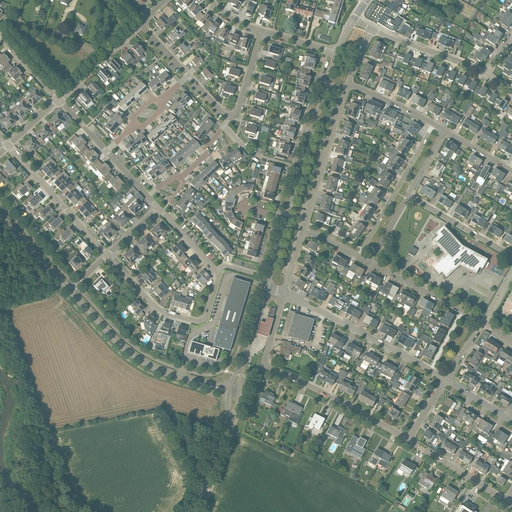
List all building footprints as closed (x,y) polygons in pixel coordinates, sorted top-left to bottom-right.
[(179,0),(176,3),(180,7),(183,4),(187,9),(192,4),(195,2),(192,0),(179,0)] [(237,10),(241,4),(240,3),(239,0),(231,0),(232,1),(231,4),(233,5),(232,7),(237,10)] [(250,16),(254,7),(251,5),(251,4),(251,3),(251,2),(246,0),(242,10),(246,11),(245,14),(250,16)] [(288,0),(286,10),(312,16),(313,11),(296,7),(297,0),(288,0)] [(342,10),(344,4),(335,1),(332,0),(328,0),(328,2),(334,4),(333,7),(333,8),(342,10)] [(402,7),(404,4),(403,4),(404,3),(399,1),(400,1),(397,0),(391,0),(392,3),(401,8),(402,7)] [(401,8),(392,3),(388,9),(393,12),(399,17),(400,17),(404,10),(401,8)] [(196,8),(192,4),(187,9),(195,17),(194,18),(200,13),(202,10),(198,6),(196,8)] [(270,17),(271,11),(267,10),(268,8),(264,7),(264,6),(260,5),(258,14),(261,15),(261,16),(264,17),(263,20),(267,21),(268,17),(270,17)] [(339,17),(342,10),(333,8),(333,7),(326,5),(326,8),(332,10),(331,14),(339,17)] [(414,29),(406,24),(407,21),(400,17),(399,17),(393,12),(388,9),(387,8),(386,9),(382,15),(377,23),(389,31),(393,32),(401,35),(403,36),(405,32),(411,35),(414,29)] [(472,20),(478,10),(476,9),(470,19),(472,20)] [(337,24),(339,17),(331,14),(324,12),(324,15),(330,17),(328,22),(334,24),(335,23),(337,24)] [(508,13),(506,12),(504,14),(500,12),(499,14),(511,23),(510,22),(511,19),(511,14),(509,13),(508,13)] [(204,16),(200,13),(194,18),(204,26),(203,27),(208,21),(210,18),(206,14),(204,16)] [(511,23),(499,14),(497,17),(500,19),(499,21),(495,18),(493,21),(499,26),(501,24),(508,29),(511,23)] [(163,23),(159,19),(155,23),(157,25),(155,26),(158,29),(159,28),(160,30),(164,27),(166,30),(170,25),(166,21),(163,23)] [(212,24),(208,21),(203,27),(201,30),(207,33),(209,31),(213,34),(212,35),(217,28),(219,26),(214,22),(212,24)] [(83,37),(85,27),(77,25),(74,34),(83,37)] [(422,39),(425,31),(418,29),(419,27),(416,26),(414,31),(417,32),(415,36),(418,37),(422,39)] [(499,41),(502,37),(501,37),(503,34),(500,32),(501,30),(496,26),(490,34),(499,41)] [(222,44),(227,35),(229,32),(223,29),(222,31),(217,28),(212,35),(217,38),(215,41),(221,45),(222,44)] [(177,32),(175,29),(172,32),(173,32),(166,38),(170,42),(171,40),(175,44),(185,35),(183,32),(182,33),(179,30),(177,32)] [(431,33),(425,31),(422,39),(426,40),(426,39),(429,40),(430,37),(433,38),(435,33),(432,32),(431,33)] [(238,40),(239,36),(233,34),(232,37),(227,35),(222,44),(228,46),(230,43),(235,46),(238,40)] [(445,47),(447,39),(442,37),(443,36),(438,34),(436,39),(439,40),(438,44),(441,45),(445,47)] [(497,43),(499,41),(490,34),(486,40),(484,39),(483,41),(485,42),(484,42),(490,46),(492,44),(495,46),(497,43)] [(471,36),(469,39),(481,47),(483,44),(471,36)] [(247,50),(250,40),(244,38),(243,41),(238,40),(235,46),(234,46),(234,49),(234,50),(240,52),(241,48),(247,50)] [(454,42),(447,39),(445,47),(448,48),(451,49),(453,46),(455,47),(457,41),(454,40),(454,42)] [(196,48),(201,43),(198,40),(193,45),(191,43),(186,48),(182,44),(178,48),(180,50),(179,51),(181,54),(182,53),(184,55),(187,52),(189,55),(196,48)] [(381,53),(384,46),(376,42),(373,50),(381,53)] [(144,52),(137,45),(134,47),(132,49),(130,52),(139,62),(144,57),(142,54),(144,52)] [(275,48),(270,47),(268,53),(273,55),(272,58),(278,60),(280,61),(284,49),(275,47),(275,48)] [(484,47),(483,48),(481,47),(478,51),(485,57),(487,58),(491,52),(484,47)] [(378,60),(381,53),(373,50),(370,56),(378,60)] [(395,59),(397,51),(394,50),(392,54),(389,53),(387,56),(395,59)] [(485,57),(478,51),(474,57),(470,55),(468,58),(472,60),(474,60),(475,60),(476,59),(481,63),(485,57)] [(139,62),(130,52),(127,54),(126,52),(120,58),(127,66),(131,64),(134,67),(139,62)] [(313,60),(315,56),(305,53),(304,57),(303,57),(302,62),(305,63),(315,66),(316,61),(313,60)] [(406,57),(399,54),(398,57),(404,59),(402,63),(408,65),(410,58),(411,56),(407,55),(406,54),(406,55),(406,57)] [(4,72),(11,66),(8,63),(10,61),(7,57),(0,63),(0,65),(2,67),(1,69),(4,72)] [(198,59),(196,57),(189,63),(193,67),(194,65),(198,69),(204,63),(200,58),(198,59)] [(277,64),(278,60),(272,58),(272,59),(271,62),(266,60),(264,67),(274,70),(276,63),(277,64)] [(421,63),(422,60),(418,59),(418,58),(417,59),(417,61),(410,58),(408,65),(414,67),(419,69),(421,63)] [(120,68),(113,61),(111,63),(110,63),(107,65),(110,67),(107,70),(114,77),(113,77),(116,80),(119,77),(116,73),(118,71),(117,70),(120,68)] [(511,64),(506,61),(504,65),(505,65),(503,68),(506,69),(505,72),(509,75),(511,72),(509,71),(511,67),(511,64)] [(237,65),(237,64),(231,62),(229,68),(230,69),(227,78),(231,79),(232,79),(233,77),(238,78),(240,72),(235,70),(237,64),(237,65)] [(433,67),(434,64),(430,63),(429,62),(429,63),(428,65),(421,63),(419,69),(421,70),(421,69),(425,70),(425,72),(430,74),(433,67)] [(313,71),(315,66),(305,63),(303,68),(301,67),(300,71),(309,74),(310,70),(313,71)] [(370,74),(373,67),(365,64),(362,71),(370,74)] [(14,69),(11,66),(4,72),(7,76),(9,75),(11,78),(19,71),(16,67),(14,69)] [(439,69),(436,68),(435,70),(434,72),(437,73),(436,76),(441,78),(443,73),(444,71),(445,68),(441,67),(440,66),(440,67),(439,69)] [(207,71),(206,69),(201,73),(203,75),(202,76),(204,79),(205,78),(207,80),(209,78),(211,80),(215,77),(216,74),(212,70),(211,72),(209,70),(207,71)] [(114,77),(107,70),(104,72),(102,70),(99,72),(100,73),(97,76),(104,83),(107,80),(108,81),(110,79),(111,80),(113,77),(114,77)] [(310,83),(311,78),(308,77),(309,74),(300,71),(299,70),(296,79),(300,80),(310,83)] [(16,86),(23,79),(20,76),(22,74),(19,71),(11,78),(14,81),(13,82),(16,86)] [(367,81),(370,74),(362,71),(360,78),(367,81)] [(455,75),(456,73),(452,71),(451,71),(450,73),(444,71),(443,73),(450,75),(448,80),(452,82),(454,77),(455,75)] [(166,83),(160,75),(158,72),(154,76),(156,78),(161,86),(166,83)] [(167,75),(165,72),(160,75),(166,83),(174,77),(170,73),(167,75)] [(385,90),(390,80),(383,77),(385,73),(382,72),(380,77),(383,79),(383,81),(382,80),(379,87),(385,90)] [(273,84),(275,77),(267,75),(266,78),(261,77),(259,83),(269,86),(270,83),(273,84)] [(467,78),(463,76),(463,75),(462,75),(462,76),(461,77),(455,75),(454,77),(460,80),(458,84),(462,86),(463,84),(466,80),(467,78)] [(153,80),(151,77),(149,78),(151,82),(157,89),(161,86),(156,78),(153,80)] [(398,86),(400,81),(401,80),(398,78),(396,83),(390,80),(385,90),(391,93),(394,86),(394,85),(395,84),(398,86)] [(308,88),(310,83),(300,80),(298,85),(296,84),(295,88),(304,91),(305,87),(308,88)] [(471,83),(466,80),(463,84),(469,87),(468,89),(472,92),(473,89),(476,85),(477,83),(473,81),(473,80),(472,81),(471,83)] [(144,94),(148,90),(141,82),(139,84),(140,85),(138,87),(144,94)] [(152,92),(157,89),(151,82),(147,85),(152,92)] [(231,85),(231,84),(223,82),(221,88),(224,89),(222,97),(227,98),(228,94),(233,96),(235,89),(230,87),(231,85)] [(95,99),(100,94),(99,91),(100,90),(93,83),(88,88),(91,90),(90,92),(89,93),(94,99),(95,99)] [(482,89),(476,85),(473,89),(479,93),(478,95),(482,98),(485,93),(486,91),(487,89),(484,87),(483,87),(482,89)] [(37,102),(41,98),(37,94),(40,92),(35,87),(31,91),(33,93),(31,95),(37,102)] [(144,94),(138,87),(135,89),(134,88),(132,90),(140,98),(144,94)] [(304,100),(306,95),(303,94),(304,91),(295,88),(294,92),(296,93),(294,97),(304,100)] [(403,97),(405,91),(400,88),(397,95),(403,97)] [(136,101),(140,98),(132,90),(131,91),(132,92),(130,94),(136,101)] [(268,100),(270,94),(262,91),(262,92),(261,94),(256,93),(254,100),(264,103),(265,99),(268,100)] [(408,100),(411,93),(405,91),(403,97),(408,99),(407,100),(408,100)] [(492,95),(486,91),(485,93),(491,97),(488,101),(492,104),(493,102),(496,98),(497,96),(494,94),(494,93),(493,93),(492,95)] [(86,95),(84,93),(82,94),(79,95),(79,97),(78,98),(80,99),(80,102),(82,102),(86,107),(94,99),(89,93),(87,95),(86,95)] [(136,101),(130,94),(127,96),(126,95),(125,97),(132,105),(136,101)] [(187,104),(190,100),(183,94),(179,98),(187,104)] [(432,113),(438,103),(433,101),(436,95),(433,94),(430,101),(431,102),(427,111),(427,110),(432,113)] [(37,102),(31,95),(28,98),(26,96),(23,99),(27,104),(29,102),(33,106),(37,102)] [(418,105),(421,98),(416,96),(412,102),(413,102),(418,105)] [(128,109),(132,105),(125,97),(123,98),(124,100),(122,102),(128,109)] [(303,105),(304,100),(294,97),(293,102),(291,102),(290,105),(299,108),(300,105),(303,105)] [(183,108),(187,104),(179,98),(176,102),(183,108)] [(423,108),(426,101),(421,98),(418,105),(423,107),(423,108)] [(448,104),(451,99),(449,98),(448,100),(447,99),(444,103),(442,103),(441,105),(438,103),(432,113),(437,116),(442,108),(445,109),(448,104)] [(502,101),(496,98),(493,102),(499,106),(498,108),(502,110),(507,102),(504,100),(503,99),(503,100),(502,101)] [(24,114),(28,110),(25,106),(27,104),(23,99),(19,103),(20,105),(18,107),(24,114)] [(360,106),(361,102),(357,101),(356,105),(351,104),(350,110),(358,113),(360,106)] [(371,115),(376,104),(370,101),(366,109),(366,110),(365,112),(371,114),(371,115)] [(128,109),(122,102),(119,104),(118,103),(116,104),(124,113),(128,109)] [(180,112),(183,108),(176,102),(173,106),(180,112)] [(375,113),(378,114),(381,116),(381,115),(383,110),(381,114),(379,113),(382,106),(376,104),(371,115),(373,116),(375,113)] [(299,118),(301,112),(298,112),(299,108),(290,105),(289,109),(291,110),(289,115),(299,118)] [(466,115),(471,107),(468,105),(462,114),(465,116),(466,115)] [(176,117),(180,112),(173,106),(169,111),(176,117)] [(24,114),(18,107),(15,109),(14,108),(10,111),(14,116),(16,114),(20,118),(24,114)] [(264,116),(266,110),(257,107),(257,108),(256,111),(252,109),(250,116),(259,119),(260,115),(264,116)] [(471,107),(466,115),(469,117),(474,109),(471,107)] [(387,108),(383,116),(381,115),(381,116),(377,123),(377,124),(379,125),(381,121),(382,118),(388,121),(387,121),(388,121),(392,112),(387,109),(387,108)] [(455,112),(449,108),(447,111),(443,117),(450,121),(456,111),(455,112)] [(356,119),(358,113),(350,110),(348,116),(356,119)] [(11,126),(16,122),(12,118),(14,116),(10,111),(6,115),(8,117),(5,119),(11,126)] [(122,121),(126,117),(119,111),(115,115),(122,121)] [(456,125),(460,118),(462,114),(456,111),(450,121),(456,125)] [(397,114),(392,112),(388,121),(393,124),(389,131),(388,130),(387,132),(389,133),(391,134),(392,131),(394,128),(395,125),(397,121),(395,120),(398,113),(397,113),(397,114)] [(210,129),(214,124),(214,121),(208,114),(202,122),(210,129)] [(61,120),(57,115),(53,119),(59,126),(62,124),(63,126),(67,122),(63,117),(61,120)] [(119,125),(122,121),(115,115),(111,119),(119,125)] [(176,125),(178,123),(171,115),(167,119),(173,126),(175,124),(176,125)] [(298,123),(299,118),(289,115),(288,119),(286,119),(285,123),(294,125),(295,122),(298,123)] [(119,125),(111,119),(109,117),(106,122),(108,123),(115,129),(119,125)] [(470,117),(469,117),(468,119),(467,119),(467,120),(466,120),(462,126),(469,130),(475,121),(474,121),(474,122),(470,120),(471,119),(470,118),(470,117)] [(11,126),(5,119),(3,121),(1,119),(0,120),(0,126),(1,127),(3,125),(7,130),(11,126)] [(54,134),(58,130),(57,128),(59,126),(53,119),(48,123),(52,127),(50,129),(54,134)] [(170,130),(172,129),(171,128),(173,126),(167,119),(163,122),(170,130)] [(415,123),(413,121),(408,125),(410,126),(417,132),(421,128),(416,123),(415,123)] [(475,134),(479,127),(481,124),(475,121),(469,130),(475,134)] [(168,132),(170,130),(163,122),(159,126),(165,133),(167,131),(168,132)] [(207,133),(210,129),(202,122),(198,126),(200,128),(207,133)] [(294,135),(296,130),(293,129),(294,125),(285,123),(282,122),(281,126),(286,127),(284,132),(294,135)] [(344,128),(355,132),(357,126),(356,125),(355,125),(346,122),(344,128)] [(112,134),(115,129),(108,123),(104,128),(112,134)] [(259,133),(261,126),(252,123),(252,124),(252,127),(247,126),(245,132),(249,134),(248,138),(255,139),(257,132),(259,133)] [(496,133),(494,136),(491,134),(487,141),(493,145),(497,138),(500,140),(505,131),(508,125),(504,123),(501,129),(498,135),(496,133)] [(410,126),(408,125),(405,129),(408,132),(413,137),(417,132),(410,126)] [(162,138),(164,136),(163,135),(165,133),(159,126),(155,130),(162,138)] [(48,131),(44,127),(40,131),(46,138),(49,136),(50,137),(54,134),(50,129),(48,131)] [(203,137),(207,133),(200,128),(197,132),(203,137)] [(359,140),(353,138),(355,132),(344,128),(342,135),(342,134),(342,135),(350,137),(349,140),(352,141),(358,143),(361,144),(362,141),(359,140)] [(488,132),(489,130),(486,128),(485,130),(484,130),(480,137),(487,141),(491,134),(493,130),(491,134),(488,132)] [(160,139),(162,138),(155,130),(151,133),(157,140),(159,138),(160,139)] [(41,146),(45,142),(44,140),(46,138),(40,131),(36,135),(40,139),(37,141),(41,146)] [(293,140),(294,135),(284,132),(281,131),(279,136),(281,136),(280,140),(289,143),(290,139),(293,140)] [(500,140),(502,141),(503,141),(504,138),(505,139),(508,133),(505,131),(500,140)] [(200,142),(203,137),(197,132),(193,137),(200,142)] [(154,145),(156,143),(155,142),(157,140),(151,133),(147,137),(153,144),(154,145)] [(78,139),(75,135),(68,142),(72,146),(73,144),(76,147),(83,140),(80,137),(78,139)] [(145,138),(142,135),(138,138),(143,146),(147,151),(149,149),(145,144),(148,143),(150,146),(153,144),(147,137),(145,138)] [(412,144),(405,139),(402,135),(397,142),(399,144),(408,150),(412,144)] [(139,149),(143,146),(138,138),(133,141),(139,149)] [(196,150),(200,146),(192,138),(191,140),(189,143),(196,150)] [(35,143),(31,139),(27,143),(33,150),(36,147),(38,149),(41,146),(37,141),(35,143)] [(508,139),(506,143),(503,141),(502,141),(499,148),(505,152),(511,142),(511,141),(508,139)] [(80,155),(87,149),(84,146),(86,144),(83,140),(76,147),(78,150),(77,151),(80,155)] [(288,146),(289,143),(280,140),(279,144),(277,143),(275,148),(279,149),(289,152),(291,147),(288,146)] [(134,152),(139,149),(133,141),(129,144),(134,152)] [(351,144),(340,141),(339,147),(350,150),(352,144),(357,146),(358,143),(352,141),(351,144)] [(448,153),(453,145),(448,142),(448,141),(444,148),(443,151),(448,154),(448,153)] [(29,157),(33,154),(31,152),(33,150),(27,143),(23,147),(27,151),(25,153),(29,157)] [(196,150),(189,143),(187,145),(186,144),(184,146),(192,154),(196,150)] [(129,160),(132,158),(130,155),(134,152),(129,144),(124,148),(126,150),(123,153),(129,160)] [(408,150),(399,144),(396,149),(391,145),(389,148),(394,152),(396,150),(397,150),(397,151),(404,156),(404,155),(408,150)] [(458,147),(453,145),(448,153),(453,156),(454,154),(458,156),(460,151),(457,149),(458,147)] [(188,158),(192,154),(184,146),(183,147),(184,148),(181,151),(188,158)] [(392,154),(394,152),(389,148),(386,146),(385,149),(392,154)] [(342,158),(346,159),(347,156),(348,157),(348,156),(350,150),(339,147),(337,153),(343,155),(342,158)] [(90,152),(87,149),(80,155),(84,159),(85,158),(88,161),(95,153),(92,150),(90,152)] [(248,156),(241,149),(238,151),(237,150),(232,153),(237,160),(240,158),(243,163),(247,161),(245,158),(248,156)] [(288,157),(289,152),(279,149),(278,154),(276,153),(275,157),(284,160),(285,156),(288,157)] [(188,158),(181,151),(179,153),(178,151),(176,153),(184,161),(188,158)] [(93,168),(99,162),(97,159),(99,157),(95,153),(88,161),(90,163),(89,165),(93,168)] [(180,165),(184,161),(176,153),(175,155),(176,156),(173,158),(180,165)] [(232,163),(237,160),(232,153),(228,156),(232,163)] [(233,165),(232,163),(228,156),(223,159),(228,166),(229,168),(233,165)] [(402,161),(403,161),(396,156),(392,162),(399,166),(402,161)] [(477,159),(472,156),(468,162),(474,165),(477,159)] [(46,175),(55,167),(57,166),(50,158),(44,164),(46,166),(42,171),(46,175)] [(180,165),(173,158),(171,160),(170,159),(168,160),(176,169),(180,165)] [(223,169),(228,166),(223,159),(218,162),(223,169)] [(342,168),(344,162),(335,159),(333,165),(342,168)] [(482,162),(477,159),(474,165),(472,168),(476,171),(474,175),(474,176),(472,179),(475,180),(479,173),(481,169),(479,168),(483,162),(482,161),(482,162)] [(391,162),(389,160),(386,165),(381,162),(379,165),(385,168),(386,166),(395,172),(399,166),(392,162),(391,162)] [(7,178),(16,170),(8,161),(3,165),(6,169),(2,172),(7,178)] [(166,171),(171,168),(166,161),(161,165),(166,171)] [(102,165),(99,162),(93,168),(96,172),(97,171),(100,174),(108,167),(104,163),(102,165)] [(220,172),(221,170),(215,163),(214,162),(210,165),(216,172),(218,170),(220,172)] [(272,167),(270,172),(279,175),(281,169),(277,168),(278,165),(271,163),(270,166),(272,167)] [(441,172),(444,167),(443,167),(444,166),(438,163),(437,163),(434,169),(441,172)] [(162,174),(166,171),(161,165),(157,168),(162,174)] [(213,177),(215,176),(214,175),(216,172),(210,165),(206,169),(213,177)] [(340,174),(342,168),(333,165),(331,171),(331,172),(340,174)] [(485,181),(489,173),(488,173),(490,168),(486,165),(479,177),(485,181)] [(56,177),(61,173),(55,167),(46,175),(50,179),(54,175),(56,177)] [(105,182),(112,175),(109,172),(111,170),(108,167),(100,174),(103,177),(101,178),(105,182)] [(157,178),(162,174),(157,168),(152,171),(157,178)] [(157,178),(152,171),(151,169),(147,172),(146,171),(142,174),(148,181),(151,179),(153,181),(157,178)] [(212,179),(213,177),(206,169),(202,173),(208,180),(211,178),(212,179)] [(431,174),(434,176),(437,178),(438,176),(441,178),(443,174),(441,172),(434,169),(431,174)] [(495,181),(500,172),(495,169),(492,174),(490,177),(495,180),(494,181),(495,181)] [(278,180),(279,175),(270,172),(267,171),(265,176),(269,177),(278,180)] [(379,176),(382,178),(389,183),(393,178),(386,172),(386,173),(383,171),(379,176)] [(505,175),(500,172),(495,181),(498,184),(500,181),(501,182),(501,181),(505,175)] [(58,188),(67,180),(61,173),(56,177),(59,180),(54,184),(58,188)] [(205,185),(207,183),(206,182),(208,180),(202,173),(198,176),(205,185)] [(115,178),(112,175),(105,182),(108,185),(110,184),(112,187),(120,180),(117,176),(115,178)] [(204,186),(205,185),(198,176),(194,180),(200,187),(203,185),(204,186)] [(346,182),(347,179),(341,177),(340,180),(338,180),(329,177),(329,178),(328,184),(338,187),(339,187),(340,181),(346,182)] [(436,180),(433,178),(431,177),(429,180),(431,181),(430,184),(429,184),(427,188),(425,186),(421,192),(427,196),(432,187),(436,180)] [(385,189),(385,188),(389,183),(382,178),(378,184),(385,189)] [(69,190),(73,186),(67,180),(58,188),(62,192),(66,188),(69,190)] [(117,195),(124,189),(121,186),(123,183),(120,180),(112,187),(115,190),(114,191),(117,195)] [(197,192),(199,190),(198,189),(200,187),(194,180),(190,184),(194,188),(197,192)] [(475,190),(479,184),(475,181),(471,188),(475,190)] [(70,201),(79,193),(75,189),(78,186),(76,183),(73,186),(69,190),(71,193),(66,197),(70,201)] [(254,186),(254,184),(254,183),(248,183),(248,185),(242,185),(244,195),(248,194),(248,192),(251,192),(252,192),(250,196),(251,196),(252,193),(254,186)] [(23,186),(21,184),(12,192),(16,197),(18,194),(22,198),(32,188),(28,184),(25,187),(24,186),(23,186)] [(336,193),(338,187),(328,184),(326,190),(325,190),(331,192),(330,195),(341,198),(342,195),(336,193)] [(244,195),(242,185),(236,188),(235,186),(230,190),(236,196),(239,194),(240,196),(244,195)] [(481,195),(486,187),(482,185),(477,193),(481,195)] [(377,189),(374,187),(374,188),(370,193),(380,200),(384,194),(377,189)] [(432,199),(436,193),(436,192),(435,191),(436,189),(432,187),(427,196),(432,199)] [(197,192),(194,188),(191,190),(190,189),(186,193),(193,198),(195,200),(199,194),(197,192)] [(236,196),(230,190),(223,201),(224,201),(234,204),(235,200),(234,200),(236,196)] [(81,204),(85,199),(84,197),(80,192),(79,193),(70,201),(74,206),(79,201),(81,204)] [(272,201),(272,199),(273,196),(264,193),(262,192),(260,197),(261,198),(260,201),(267,203),(268,200),(272,201)] [(138,193),(129,201),(139,212),(143,208),(139,203),(144,199),(138,193)] [(189,202),(193,198),(186,193),(183,197),(189,202)] [(380,200),(370,193),(366,198),(362,195),(361,198),(367,202),(370,205),(372,202),(376,205),(380,200)] [(456,203),(461,195),(458,193),(454,200),(448,197),(447,200),(443,205),(449,208),(449,209),(453,203),(453,202),(456,203)] [(34,198),(31,195),(22,204),(26,208),(29,206),(32,209),(42,200),(38,195),(35,198),(34,197),(34,198)] [(341,198),(330,195),(329,197),(324,196),(322,202),(333,205),(334,202),(332,202),(333,198),(340,201),(341,198)] [(443,205),(447,200),(441,196),(438,202),(443,205)] [(186,207),(189,202),(183,197),(179,201),(186,207)] [(82,215),(89,208),(92,206),(85,199),(81,204),(83,206),(78,210),(82,215)] [(139,212),(129,201),(122,207),(128,213),(130,211),(135,216),(139,212)] [(183,217),(186,213),(184,212),(187,208),(186,207),(179,201),(176,206),(178,208),(176,210),(183,217)] [(233,208),(234,204),(224,201),(224,207),(222,207),(222,208),(217,210),(218,214),(222,213),(222,214),(223,214),(231,212),(231,208),(233,208)] [(332,209),(333,205),(322,202),(320,208),(323,209),(322,212),(330,215),(331,212),(332,212),(333,209),(332,209)] [(374,211),(369,207),(367,206),(365,205),(361,210),(363,211),(370,217),(374,211)] [(44,209),(42,206),(33,215),(37,219),(39,217),(43,221),(53,211),(49,207),(46,210),(45,209),(44,209)] [(460,215),(463,209),(458,206),(454,212),(460,215)] [(128,213),(122,207),(116,213),(117,215),(126,224),(130,220),(126,215),(128,213),(129,214),(128,213)] [(466,219),(469,213),(469,212),(468,211),(469,209),(465,207),(463,209),(460,215),(465,218),(466,219)] [(92,211),(89,208),(82,215),(86,219),(91,215),(93,217),(98,213),(94,209),(92,211)] [(482,216),(476,213),(478,210),(475,208),(472,213),(475,215),(475,216),(471,222),(477,225),(481,219),(482,216)] [(366,222),(370,217),(363,211),(359,217),(358,215),(353,212),(351,214),(359,220),(361,218),(366,222),(367,222),(366,222)] [(233,216),(231,212),(232,212),(231,212),(223,214),(226,220),(227,219),(230,224),(237,217),(234,214),(233,216)] [(327,217),(318,214),(318,215),(317,221),(316,220),(316,221),(325,223),(326,217),(327,217)] [(126,224),(117,215),(111,221),(115,225),(115,226),(116,226),(115,225),(117,223),(121,228),(126,224)] [(200,218),(198,215),(191,222),(195,225),(203,218),(201,217),(200,218)] [(199,229),(206,223),(204,220),(205,219),(204,217),(203,218),(195,225),(195,226),(196,225),(199,229)] [(242,224),(239,222),(240,220),(237,217),(230,224),(235,227),(234,229),(240,232),(241,230),(243,224),(244,220),(242,223),(242,224)] [(55,220),(52,218),(43,226),(47,231),(50,228),(53,232),(63,223),(59,218),(56,221),(55,220)] [(483,229),(486,222),(481,219),(477,225),(482,228),(483,229)] [(115,225),(111,221),(108,223),(107,222),(103,226),(106,229),(112,236),(117,232),(113,228),(115,226),(115,225)] [(263,233),(264,227),(260,226),(261,223),(254,221),(253,224),(255,224),(253,230),(263,233)] [(358,222),(357,222),(356,221),(356,222),(352,227),(361,233),(365,228),(365,227),(358,222)] [(208,225),(206,223),(199,229),(203,233),(202,233),(203,234),(211,226),(210,224),(208,225)] [(498,226),(494,223),(492,226),(492,225),(492,226),(491,225),(488,231),(493,235),(497,228),(498,226)] [(163,229),(159,225),(155,229),(161,236),(164,234),(165,236),(170,232),(165,227),(163,229)] [(206,237),(213,231),(211,229),(212,228),(211,226),(203,234),(206,237)] [(361,234),(352,227),(347,234),(352,238),(354,235),(358,238),(361,234)] [(432,267),(437,273),(440,271),(447,278),(460,266),(476,274),(481,266),(484,267),(488,260),(469,250),(468,251),(465,250),(459,243),(444,227),(438,232),(441,235),(433,241),(446,255),(432,267)] [(499,238),(503,232),(502,232),(503,231),(497,228),(493,235),(499,238)] [(65,232),(63,229),(54,238),(58,242),(60,240),(64,243),(74,234),(70,229),(67,232),(66,231),(65,232)] [(112,236),(106,229),(103,231),(101,229),(97,233),(102,238),(104,236),(108,240),(112,236)] [(156,244),(161,240),(159,238),(161,236),(155,229),(150,233),(154,237),(152,239),(156,244)] [(261,238),(263,233),(253,230),(250,229),(249,231),(253,232),(252,235),(261,238)] [(210,242),(217,235),(214,233),(216,232),(214,230),(213,231),(206,237),(210,242)] [(219,237),(217,235),(210,242),(213,245),(221,238),(220,236),(219,237)] [(150,241),(146,237),(141,241),(148,248),(150,246),(152,248),(156,244),(152,239),(150,241)] [(218,249),(225,242),(223,240),(224,239),(222,237),(221,238),(213,245),(214,246),(214,245),(218,249)] [(93,253),(79,238),(75,243),(78,247),(81,244),(85,248),(84,249),(85,249),(82,252),(83,254),(83,255),(87,260),(90,256),(89,255),(93,253)] [(258,248),(260,243),(247,239),(246,241),(250,243),(249,245),(258,248)] [(143,256),(148,252),(146,250),(148,248),(141,241),(137,245),(141,250),(139,252),(143,256)] [(227,245),(225,242),(218,249),(221,253),(220,253),(221,254),(229,246),(230,246),(228,244),(227,245)] [(314,243),(311,242),(307,248),(314,252),(318,245),(315,244),(314,243)] [(175,247),(172,245),(174,244),(173,244),(167,249),(170,252),(171,250),(175,254),(182,248),(179,244),(175,247)] [(224,258),(231,251),(229,249),(230,248),(229,246),(221,254),(224,258)] [(184,258),(182,256),(186,252),(182,248),(175,254),(179,259),(177,260),(179,263),(186,257),(184,258)] [(137,254),(133,249),(128,253),(135,260),(137,258),(139,260),(143,256),(139,252),(137,254)] [(75,271),(82,264),(79,260),(81,258),(75,251),(70,256),(73,259),(68,263),(75,271)] [(255,259),(256,253),(247,251),(246,256),(244,255),(243,258),(250,260),(251,257),(255,259)] [(134,264),(133,262),(135,260),(128,253),(124,257),(128,262),(126,263),(125,263),(130,268),(134,264)] [(312,258),(307,255),(304,262),(309,265),(307,267),(313,270),(315,271),(317,267),(316,267),(317,265),(317,264),(318,261),(315,259),(312,257),(312,258)] [(331,258),(328,263),(326,266),(330,268),(332,265),(337,268),(338,265),(341,259),(336,255),(335,255),(333,260),(331,258)] [(195,261),(191,257),(187,261),(185,258),(186,257),(179,263),(186,270),(187,268),(195,261)] [(347,262),(341,259),(338,265),(344,268),(341,274),(343,275),(348,267),(345,266),(348,262),(347,261),(347,262)] [(196,271),(194,269),(198,265),(195,261),(187,268),(191,272),(189,274),(192,276),(193,275),(198,270),(196,271)] [(353,277),(358,268),(353,264),(352,264),(350,269),(348,267),(343,275),(346,277),(347,274),(353,277)] [(154,274),(150,270),(148,267),(142,273),(142,274),(143,272),(145,275),(141,278),(145,282),(154,274)] [(310,272),(302,268),(299,274),(307,278),(309,279),(312,275),(316,277),(318,273),(315,271),(313,270),(312,273),(310,272)] [(364,271),(358,268),(353,277),(357,280),(358,277),(360,278),(359,281),(357,284),(360,285),(361,284),(365,277),(362,275),(365,271),(364,271)] [(199,282),(207,274),(203,270),(197,276),(195,274),(198,270),(193,275),(199,282)] [(160,281),(161,280),(155,273),(154,274),(145,282),(149,287),(153,283),(155,285),(154,286),(154,287),(160,281)] [(372,284),(376,277),(370,274),(370,273),(367,278),(365,277),(361,284),(363,285),(364,283),(365,284),(366,281),(372,284)] [(205,289),(207,287),(205,284),(211,279),(207,274),(199,282),(205,289)] [(113,283),(107,276),(102,280),(100,278),(92,285),(101,294),(108,287),(108,288),(113,283)] [(382,280),(376,277),(372,284),(378,287),(374,295),(376,296),(378,293),(382,286),(380,285),(382,280)] [(230,351),(236,332),(250,284),(233,279),(213,346),(210,345),(210,347),(191,342),(189,348),(190,348),(188,352),(191,353),(207,358),(207,356),(209,357),(210,357),(216,361),(220,348),(230,351)] [(316,299),(321,290),(322,289),(316,286),(318,282),(314,279),(312,284),(310,287),(313,288),(309,296),(316,299)] [(304,292),(306,289),(303,288),(305,284),(299,280),(295,286),(299,288),(298,289),(304,292)] [(164,289),(161,285),(162,283),(160,281),(154,287),(155,286),(157,288),(153,292),(157,296),(164,289)] [(389,293),(393,286),(387,283),(387,282),(384,287),(382,286),(378,293),(379,294),(380,293),(381,293),(382,292),(388,296),(389,293)] [(330,295),(333,289),(335,285),(330,283),(326,292),(321,290),(316,299),(323,303),(327,295),(328,293),(330,295)] [(398,289),(393,286),(389,293),(395,296),(391,302),(394,304),(396,300),(399,295),(397,293),(399,289),(398,289)] [(168,293),(164,289),(157,296),(161,300),(165,296),(167,298),(166,300),(171,295),(172,295),(173,294),(170,291),(168,293)] [(405,304),(410,295),(404,292),(401,296),(399,295),(396,300),(399,302),(399,301),(405,304)] [(180,297),(172,295),(171,295),(171,297),(174,298),(171,306),(177,308),(180,297)] [(407,314),(410,316),(413,309),(416,304),(414,303),(416,298),(410,295),(405,304),(411,307),(407,314)] [(347,298),(343,296),(340,301),(338,300),(335,307),(341,310),(340,311),(341,311),(344,305),(346,306),(350,299),(347,297),(347,298)] [(182,309),(186,299),(180,297),(177,308),(179,308),(178,310),(180,310),(181,309),(182,309)] [(335,307),(338,300),(332,297),(328,304),(328,305),(329,304),(335,307)] [(428,302),(423,299),(423,298),(421,302),(421,301),(420,302),(417,308),(423,311),(423,313),(428,302)] [(194,304),(194,301),(186,299),(182,309),(188,311),(190,303),(194,304)] [(352,316),(357,307),(351,304),(353,300),(350,299),(346,306),(348,307),(345,314),(346,313),(352,316)] [(138,321),(143,315),(141,313),(145,309),(136,300),(135,302),(131,302),(131,305),(130,306),(133,309),(132,310),(134,312),(137,315),(135,317),(138,321)] [(434,305),(429,303),(428,302),(423,313),(428,316),(432,309),(433,308),(434,305),(434,304),(434,305)] [(111,315),(119,307),(117,305),(109,313),(111,315)] [(361,312),(365,313),(368,307),(365,305),(362,310),(357,307),(352,316),(358,319),(357,320),(358,320),(362,313),(361,313),(361,312)] [(374,316),(368,313),(371,309),(370,308),(371,306),(369,305),(368,307),(365,313),(367,315),(367,316),(366,316),(362,323),(363,323),(363,322),(369,325),(374,316)] [(270,307),(267,317),(271,319),(272,319),(275,309),(270,307)] [(311,342),(313,337),(310,336),(315,320),(295,314),(295,313),(290,311),(282,336),(288,338),(288,337),(308,343),(308,341),(311,342)] [(451,314),(448,313),(444,319),(451,322),(454,316),(455,317),(455,316),(452,315),(452,314),(451,314)] [(151,317),(149,315),(146,319),(145,319),(143,322),(143,323),(147,325),(145,327),(146,328),(148,330),(145,334),(150,338),(153,333),(157,327),(153,324),(156,320),(154,318),(153,316),(151,317)] [(391,326),(392,325),(386,322),(389,317),(386,315),(385,317),(382,323),(384,324),(380,332),(386,335),(391,326)] [(375,330),(379,322),(373,319),(374,316),(369,325),(375,329),(375,330)] [(259,336),(267,339),(273,320),(266,318),(265,325),(262,324),(259,323),(256,336),(259,336)] [(444,319),(442,324),(441,324),(444,326),(445,327),(445,326),(449,328),(448,327),(451,322),(444,319)] [(171,337),(173,330),(169,329),(170,324),(164,322),(159,331),(161,332),(161,334),(171,337)] [(399,332),(402,327),(399,325),(397,329),(391,326),(386,335),(393,338),(392,339),(396,332),(397,331),(399,332)] [(185,342),(187,336),(184,335),(186,328),(178,326),(176,336),(180,337),(179,340),(185,342)] [(405,328),(402,327),(399,332),(401,333),(398,341),(401,342),(400,344),(404,346),(407,339),(410,334),(408,333),(406,333),(404,332),(405,328)] [(442,331),(439,329),(436,334),(442,338),(445,333),(446,333),(443,331),(442,330),(442,331)] [(434,337),(433,340),(433,341),(436,342),(435,343),(436,343),(437,343),(440,344),(439,344),(442,338),(436,334),(433,333),(431,336),(434,337)] [(335,346),(339,338),(333,335),(333,334),(329,342),(331,344),(330,346),(332,348),(334,345),(335,346)] [(345,341),(339,338),(335,346),(334,348),(339,351),(337,356),(340,358),(343,352),(340,350),(341,349),(345,341)] [(411,348),(414,342),(407,339),(404,346),(407,348),(408,346),(411,348)] [(490,350),(494,343),(488,339),(482,348),(480,347),(478,349),(487,355),(487,354),(488,354),(488,352),(490,349),(490,350)] [(299,355),(301,349),(291,346),(291,344),(284,342),(279,357),(289,360),(291,352),(299,355)] [(494,343),(490,350),(496,353),(500,347),(494,343)] [(352,355),(357,347),(351,344),(350,344),(346,352),(345,353),(343,352),(340,358),(342,359),(345,354),(351,358),(351,357),(352,355)] [(433,347),(430,345),(427,344),(424,349),(434,354),(436,349),(437,349),(434,347),(433,346),(433,347)] [(357,347),(352,355),(358,358),(362,350),(357,347)] [(431,360),(434,354),(424,349),(421,355),(424,357),(427,358),(427,359),(428,359),(431,361),(431,360)] [(506,360),(510,354),(504,350),(500,356),(501,356),(500,357),(498,355),(494,362),(497,363),(497,362),(499,359),(502,361),(504,363),(506,360)] [(482,356),(477,352),(473,358),(479,362),(481,363),(485,358),(490,361),(491,360),(492,358),(488,356),(487,355),(484,353),(482,356)] [(369,366),(373,357),(368,353),(363,361),(363,362),(362,364),(368,367),(369,366)] [(379,360),(373,357),(369,366),(371,367),(372,366),(375,367),(380,360),(379,359),(379,360)] [(477,364),(479,362),(473,358),(469,364),(475,367),(473,369),(476,371),(477,368),(479,369),(480,366),(477,364)] [(381,370),(380,371),(379,373),(385,376),(391,366),(385,363),(385,362),(381,370)] [(396,369),(391,366),(385,376),(391,379),(388,384),(391,385),(392,384),(394,380),(398,373),(395,372),(397,369),(396,369)] [(475,374),(476,371),(473,369),(468,366),(466,369),(471,372),(469,374),(467,372),(463,379),(469,383),(473,377),(475,374)] [(331,370),(325,367),(321,374),(319,378),(325,382),(330,373),(331,370)] [(479,379),(482,381),(485,375),(483,373),(483,372),(479,369),(477,368),(476,371),(481,375),(479,379)] [(488,377),(492,370),(489,368),(485,375),(482,381),(484,383),(483,383),(479,389),(485,393),(489,387),(491,384),(485,381),(488,377)] [(332,385),(337,377),(330,373),(325,382),(332,385)] [(419,381),(420,381),(412,377),(409,383),(416,387),(419,381)] [(475,386),(479,380),(473,377),(469,383),(475,386)] [(361,388),(364,382),(360,380),(358,384),(356,383),(354,386),(350,384),(345,393),(352,396),(356,389),(358,389),(359,387),(361,388)] [(345,393),(350,384),(343,381),(339,389),(345,393)] [(498,391),(503,383),(500,381),(497,386),(492,383),(491,384),(489,387),(485,393),(491,397),(495,390),(498,391)] [(412,392),(416,387),(409,383),(405,388),(412,393),(412,392)] [(503,383),(498,391),(501,393),(500,394),(499,394),(496,400),(502,404),(507,394),(502,391),(506,384),(503,383)] [(269,393),(266,391),(262,398),(266,400),(264,403),(272,406),(275,398),(273,397),(274,395),(272,394),(269,393)] [(365,403),(370,395),(363,391),(359,400),(365,403)] [(409,397),(402,392),(398,398),(406,403),(409,397)] [(511,400),(511,397),(507,394),(502,404),(507,407),(511,400)] [(372,407),(377,399),(370,395),(365,403),(372,407)] [(402,409),(402,408),(406,403),(398,398),(395,404),(402,409)] [(450,408),(454,402),(447,398),(444,404),(450,408)] [(289,421),(296,405),(289,402),(286,406),(285,406),(281,415),(284,416),(285,415),(290,417),(288,420),(289,421)] [(446,414),(450,408),(444,404),(440,410),(446,414)] [(297,425),(299,421),(298,421),(302,414),(301,413),(303,408),(296,405),(289,421),(297,425)] [(395,410),(392,408),(388,415),(395,420),(399,413),(396,411),(395,410)] [(466,422),(471,413),(466,410),(462,415),(460,414),(459,414),(456,420),(456,421),(460,423),(463,420),(466,422)] [(476,417),(471,413),(466,422),(469,424),(467,427),(469,429),(468,430),(470,432),(472,431),(471,431),(476,423),(473,422),(477,417),(477,416),(476,417)] [(442,426),(440,425),(443,419),(436,415),(433,421),(442,426)] [(318,418),(314,416),(312,419),(308,427),(312,430),(315,424),(319,426),(318,427),(321,429),(325,419),(319,416),(318,418)] [(482,432),(487,423),(482,420),(479,425),(476,423),(471,431),(472,431),(476,434),(479,430),(482,432)] [(439,432),(442,426),(433,421),(429,426),(439,432)] [(492,427),(487,423),(482,432),(485,434),(481,439),(486,442),(492,434),(489,432),(493,427),(492,426),(492,427)] [(342,428),(339,427),(338,426),(336,430),(334,428),(331,427),(327,434),(337,439),(339,437),(342,438),(346,430),(342,428)] [(495,446),(503,434),(498,430),(494,435),(492,434),(486,442),(491,445),(495,440),(498,442),(495,446)] [(437,440),(438,439),(436,437),(427,431),(423,436),(430,440),(429,441),(432,443),(435,439),(437,440)] [(508,437),(503,434),(495,446),(502,450),(500,453),(499,452),(497,455),(499,456),(501,453),(503,451),(507,444),(508,444),(505,442),(509,437),(508,436),(508,437)] [(361,438),(360,438),(359,440),(353,436),(347,448),(346,450),(361,458),(365,451),(365,450),(363,449),(363,448),(366,442),(367,441),(363,439),(361,438)] [(447,451),(453,443),(447,439),(446,440),(446,441),(441,448),(447,451)] [(466,447),(469,441),(466,439),(464,442),(460,449),(463,450),(465,446),(466,447)] [(460,449),(464,442),(460,440),(459,442),(460,443),(458,446),(453,443),(447,451),(453,455),(457,448),(457,447),(460,449)] [(378,464),(385,453),(378,449),(375,453),(374,452),(368,462),(376,467),(378,464)] [(476,458),(480,452),(476,450),(475,452),(476,453),(474,455),(469,452),(463,462),(469,465),(473,458),(473,457),(476,458)] [(467,454),(462,451),(457,458),(463,462),(469,452),(467,454)] [(386,469),(390,462),(389,461),(391,457),(385,453),(378,464),(386,469)] [(410,465),(404,461),(399,469),(410,476),(415,467),(411,464),(410,465)] [(483,464),(478,461),(473,468),(479,472),(485,463),(484,463),(483,464)] [(485,475),(489,468),(485,465),(486,463),(485,463),(479,472),(485,475)] [(509,477),(511,471),(511,470),(506,467),(502,472),(509,477)] [(429,475),(425,473),(419,484),(427,489),(429,486),(431,487),(436,480),(432,478),(433,476),(429,474),(429,475)] [(502,487),(506,481),(500,477),(496,482),(502,487)] [(458,493),(448,486),(441,497),(452,503),(454,504),(456,501),(454,500),(458,492),(458,493)] [(476,509),(470,505),(470,504),(466,502),(460,511),(473,511),(476,508),(476,509)]
